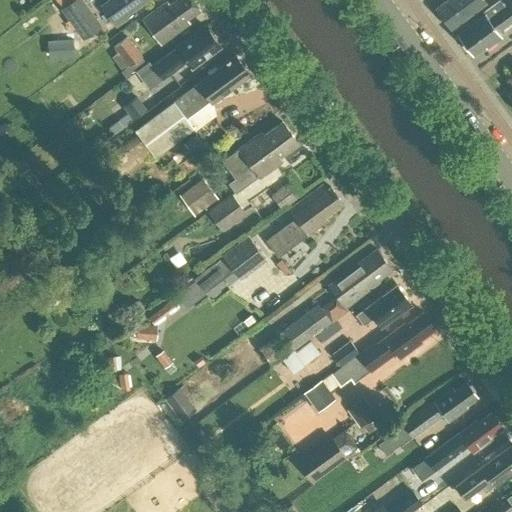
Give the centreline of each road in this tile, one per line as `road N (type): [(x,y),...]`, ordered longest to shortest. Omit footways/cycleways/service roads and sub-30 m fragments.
road 1 (unclassified): [(511,395),(219,0)]
road 2 (secondary): [(511,180),(378,0)]
